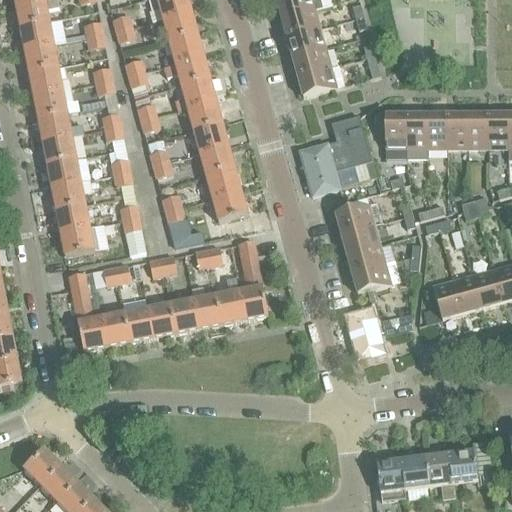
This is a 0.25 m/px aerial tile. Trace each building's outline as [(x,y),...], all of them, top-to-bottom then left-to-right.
[(14,0),(16,8),(55,0),(54,0),(14,0)] [(55,2),(55,0),(16,8),(20,31),(48,25),(46,15),(59,12),(57,1),(55,2)] [(96,5),(94,0),(76,0),(78,9),(96,5)] [(152,26),(163,23),(190,15),(185,0),(157,0),(160,13),(150,16),(152,26)] [(318,0),(285,0),(276,3),(282,23),(315,14),(322,12),(318,0)] [(352,11),(355,23),(364,20),(360,9),(352,11)] [(320,32),(315,14),(282,23),(287,42),(320,32)] [(163,23),(169,45),(196,38),(190,15),(163,23)] [(367,33),(364,20),(355,23),(358,36),(367,33)] [(112,25),(115,36),(132,31),(129,21),(112,25)] [(20,31),(25,54),(53,48),(48,25),(20,31)] [(84,39),(85,42),(102,39),(100,28),(82,31),(84,39)] [(135,44),(132,31),(115,36),(118,49),(135,44)] [(287,42),(292,62),(325,52),(320,32),(287,42)] [(169,45),(175,68),(202,60),(196,38),(169,45)] [(105,51),(102,39),(85,42),(85,43),(87,55),(105,51)] [(25,54),(29,77),(57,71),(53,48),(25,54)] [(363,51),(366,62),(374,59),(371,49),(363,51)] [(292,62),(298,81),(331,72),(325,52),(292,62)] [(378,73),(374,59),(366,62),(369,75),(378,73)] [(175,68),(181,90),(208,83),(202,60),(175,68)] [(124,70),(127,81),(144,76),(141,66),(124,70)] [(29,77),(34,100),(62,94),(57,71),(29,77)] [(331,73),(331,72),(298,81),(303,102),(344,91),(339,71),(331,73)] [(378,73),(369,75),(372,84),(381,81),(378,73)] [(91,77),(94,88),(111,85),(109,74),(91,77)] [(147,88),(144,76),(127,81),(131,93),(147,88)] [(177,116),(188,113),(187,113),(214,105),(208,83),(181,90),(185,103),(174,105),(177,116)] [(114,97),(111,85),(94,88),(96,100),(105,99),(114,97)] [(62,96),(62,94),(34,100),(38,123),(66,117),(64,107),(73,105),(71,94),(62,96)] [(106,104),(82,109),(83,115),(97,113),(116,109),(114,97),(105,99),(106,104)] [(187,113),(188,113),(193,135),(221,128),(214,105),(187,113)] [(116,109),(97,113),(99,119),(108,117),(109,122),(118,120),(116,109)] [(137,115),(140,126),(156,121),(154,110),(137,115)] [(38,123),(43,146),(71,140),(66,117),(38,123)] [(488,119),(468,120),(468,154),(489,154),(488,119)] [(489,154),(509,154),(509,119),(488,119),(489,154)] [(101,123),(103,134),(121,130),(118,120),(109,122),(101,123)] [(386,166),(407,166),(407,120),(386,120),(386,166)] [(428,166),(428,154),(427,120),(407,120),(407,166),(428,166)] [(428,154),(448,154),(448,120),(427,120),(428,154)] [(468,120),(448,120),(448,154),(468,154),(468,120)] [(160,133),(156,121),(140,126),(143,138),(160,133)] [(327,149),(300,156),(313,201),(340,194),(339,192),(376,182),(372,166),(359,121),(332,129),(337,147),(327,150),(327,149)] [(74,130),(80,161),(89,159),(83,128),(74,130)] [(193,135),(200,158),(227,150),(221,128),(193,135)] [(123,143),(121,130),(103,134),(105,147),(123,143)] [(43,146),(47,169),(75,163),(71,140),(43,146)] [(200,158),(206,180),(233,173),(227,150),(200,158)] [(114,157),(108,158),(111,169),(128,166),(125,155),(114,157)] [(149,160),(152,171),(169,166),(166,156),(149,160)] [(76,167),(75,163),(47,169),(52,192),(90,184),(86,165),(76,167)] [(110,170),(112,180),(130,176),(128,166),(111,169),(110,170)] [(172,179),(169,166),(152,171),(155,184),(172,179)] [(206,180),(212,203),(239,196),(233,173),(206,180)] [(132,189),(130,176),(112,180),(114,193),(132,189)] [(387,181),(378,183),(381,195),(390,192),(387,181)] [(402,182),(390,185),(392,194),(404,191),(402,182)] [(92,198),(90,184),(52,192),(56,214),(84,209),(83,200),(92,198)] [(500,205),(511,201),(509,193),(497,196),(500,205)] [(245,219),(239,196),(212,203),(218,226),(245,219)] [(161,204),(164,216),(181,211),(178,199),(161,204)] [(366,202),(344,208),(346,216),(369,210),(366,202)] [(486,203),(474,206),(476,213),(488,210),(486,203)] [(461,209),(463,217),(476,213),(474,206),(461,209)] [(342,238),(374,230),(382,227),(377,207),(369,210),(346,216),(336,219),(342,238)] [(400,211),(403,222),(412,219),(409,208),(400,211)] [(56,214),(61,237),(89,232),(84,209),(56,214)] [(119,213),(122,225),(139,222),(136,210),(119,213)] [(490,220),(488,210),(476,213),(479,223),(490,220)] [(185,223),(181,211),(164,216),(167,228),(185,223)] [(442,211),(431,214),(433,223),(445,220),(442,211)] [(466,226),(479,223),(476,213),(463,217),(466,226)] [(420,227),(433,223),(431,214),(418,218),(420,227)] [(416,233),(412,219),(403,222),(407,236),(416,233)] [(141,234),(139,222),(122,225),(124,238),(141,234)] [(185,223),(167,228),(174,251),(175,253),(205,247),(203,239),(189,241),(185,223)] [(449,224),(438,227),(440,236),(452,233),(449,224)] [(427,240),(440,236),(438,227),(425,231),(427,240)] [(342,238),(347,258),(380,249),(374,230),(342,238)] [(89,233),(89,232),(61,237),(65,261),(105,253),(100,231),(89,233)] [(141,234),(124,238),(129,260),(146,257),(141,234)] [(459,235),(451,238),(456,253),(464,251),(459,235)] [(247,294),(239,296),(244,324),(267,320),(252,245),(238,248),(247,294)] [(347,258),(352,278),(385,269),(380,249),(347,258)] [(412,250),(411,263),(420,264),(421,251),(412,250)] [(219,252),(207,254),(211,271),(222,269),(219,252)] [(198,273),(211,271),(207,254),(195,257),(198,273)] [(173,261),(161,263),(164,280),(176,277),(173,261)] [(152,282),(164,280),(161,263),(149,265),(152,282)] [(418,276),(420,264),(411,263),(409,275),(418,276)] [(391,290),(385,269),(352,278),(358,299),(391,290)] [(511,269),(493,275),(503,308),(511,305),(511,269)] [(127,270),(116,272),(119,289),(130,286),(127,270)] [(106,291),(119,289),(116,272),(103,274),(106,291)] [(493,275),(474,280),(483,313),(503,308),(493,275)] [(93,277),(83,279),(90,314),(99,312),(96,293),(93,277)] [(83,356),(107,351),(101,322),(92,324),(90,314),(83,279),(83,278),(68,281),(83,356)] [(474,280),(454,286),(463,319),(483,313),(474,280)] [(236,282),(226,284),(229,297),(238,295),(236,282)] [(442,325),(463,319),(454,286),(433,292),(439,312),(442,325)] [(203,293),(192,295),(193,305),(194,304),(205,302),(203,293)] [(239,296),(216,300),(221,329),(244,324),(239,296)] [(205,302),(194,304),(199,333),(221,329),(216,300),(205,302)] [(193,305),(169,309),(175,338),(199,333),(194,304),(193,305)] [(169,309),(147,313),(152,342),(175,338),(169,309)] [(439,312),(423,316),(426,329),(436,326),(442,325),(439,312)] [(147,313),(125,318),(130,347),(152,342),(147,313)] [(358,365),(385,357),(372,313),(345,320),(358,365)] [(0,318),(0,341),(9,340),(4,317),(0,318)] [(125,318),(101,322),(107,351),(130,347),(125,318)] [(414,318),(382,326),(386,341),(413,333),(414,318)] [(0,341),(0,365),(13,363),(9,340),(0,341)] [(0,390),(18,387),(13,363),(0,365),(0,390)] [(473,454),(472,454),(476,484),(477,491),(491,489),(492,489),(491,479),(492,479),(488,447),(486,447),(472,449),(473,454)] [(22,473),(38,489),(58,470),(41,453),(22,473)] [(472,454),(448,458),(452,488),(476,484),(472,454)] [(448,458),(424,461),(428,491),(441,489),(443,505),(454,504),(452,488),(448,458)] [(404,494),(428,491),(424,461),(400,464),(404,494)] [(404,494),(400,464),(376,467),(381,507),(406,503),(404,494)] [(44,511),(47,511),(54,505),(73,486),(58,470),(38,489),(30,497),(44,511)] [(54,505),(60,511),(80,511),(90,503),(73,486),(54,505)] [(80,511),(98,511),(90,503),(80,511)]
